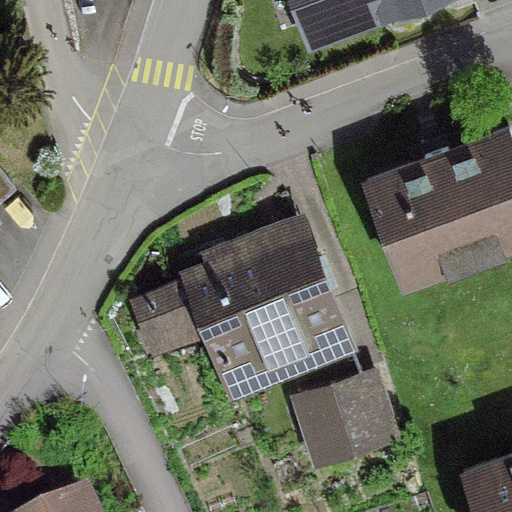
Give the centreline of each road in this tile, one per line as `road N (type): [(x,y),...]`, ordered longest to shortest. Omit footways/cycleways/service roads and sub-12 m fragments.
road 1 (residential): [(115,147),(153,156),(213,154),(511,44)]
road 2 (residential): [(28,338),(89,377),(160,511)]
road 3 (residential): [(28,338),(84,232),(115,147)]
road 4 (residential): [(34,0),(68,107),(115,147)]
road 5 (residential): [(115,147),(172,0)]
